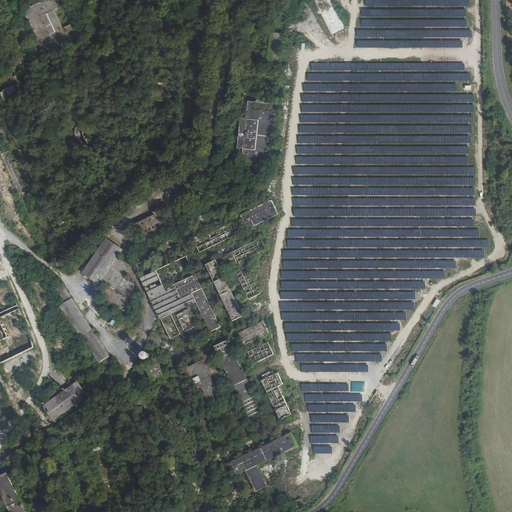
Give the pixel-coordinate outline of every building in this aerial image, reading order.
[(5,0),(0,0),(0,20),(13,15),(9,7),(13,6),(11,2),(8,4),(5,0)] [(76,22),(63,28),(55,10),(67,4),(65,0),(44,0),(25,9),(44,51),(69,40),(81,34),(76,22)] [(346,28),(331,0),(313,0),(319,10),(321,10),(323,14),(321,14),(332,35),(346,28)] [(285,23),(288,5),(278,4),(276,22),(285,23)] [(199,26),(207,27),(209,7),(204,7),(197,6),(194,25),(199,26)] [(262,24),(263,14),(244,12),(243,21),(262,24)] [(127,28),(131,26),(126,14),(122,16),(123,19),(126,25),(127,28)] [(119,28),(126,25),(123,19),(116,22),(119,28)] [(23,56),(23,55),(19,46),(9,22),(0,26),(0,43),(7,58),(12,71),(26,65),(23,56)] [(200,35),(205,36),(207,27),(199,26),(198,35),(200,35)] [(257,68),(261,30),(250,29),(246,67),(257,68)] [(283,54),(280,54),(283,33),(271,31),(267,64),(281,66),(283,54)] [(138,52),(136,38),(133,38),(132,37),(132,39),(129,39),(129,36),(127,37),(124,40),(126,51),(130,54),(132,54),(131,51),(134,50),(134,52),(138,52)] [(27,41),(19,46),(23,55),(23,56),(34,56),(27,41)] [(99,56),(101,52),(92,46),(89,51),(94,54),(98,56),(99,56)] [(222,96),(231,97),(236,52),(227,51),(222,96)] [(70,64),(68,58),(55,63),(57,69),(70,64)] [(97,86),(92,93),(78,64),(52,77),(55,82),(29,95),(24,100),(25,103),(24,104),(37,130),(60,119),(62,118),(62,117),(63,115),(63,114),(63,112),(62,111),(63,111),(69,106),(79,102),(83,110),(88,113),(89,114),(92,108),(99,99),(101,100),(106,91),(97,86)] [(168,76),(161,75),(156,74),(144,72),(143,77),(155,79),(160,80),(167,81),(168,76)] [(17,87),(19,87),(13,73),(0,78),(0,109),(3,116),(4,116),(10,113),(7,107),(24,100),(29,95),(27,91),(23,93),(21,89),(19,90),(17,87)] [(165,101),(167,86),(167,84),(160,83),(160,80),(155,79),(154,82),(150,82),(148,97),(153,97),(155,100),(165,101)] [(265,162),(266,152),(266,151),(267,149),(267,148),(268,147),(269,145),(270,143),(271,141),(271,139),(272,138),(272,136),(273,134),(273,132),(273,130),(273,128),(273,126),(272,124),(272,122),(272,121),(271,119),(270,118),(269,116),(271,115),(271,108),(265,107),(266,104),(255,103),(253,119),(250,118),(241,117),(239,139),(238,142),(238,147),(246,148),(244,163),(259,165),(259,162),(265,162)] [(70,125),(73,118),(69,106),(63,111),(70,125)] [(146,136),(148,130),(107,117),(105,116),(101,115),(92,108),(89,114),(98,120),(100,121),(103,123),(146,136)] [(265,162),(270,163),(277,109),(271,108),(271,115),(269,116),(270,118),(271,119),(272,121),(272,122),(272,124),(273,126),(273,128),(273,130),(273,132),(273,134),(272,136),(272,138),(271,139),(271,141),(270,143),(269,145),(268,147),(267,148),(267,149),(266,151),(266,152),(265,162)] [(13,131),(18,129),(13,118),(12,118),(10,113),(4,116),(6,120),(6,121),(7,122),(12,132),(13,131)] [(166,133),(166,132),(161,126),(155,132),(148,130),(146,136),(145,138),(148,142),(142,150),(148,155),(151,151),(159,142),(166,133)] [(186,148),(190,150),(193,132),(187,131),(185,143),(185,142),(184,145),(186,148)] [(180,142),(178,144),(166,133),(159,142),(166,149),(162,154),(163,157),(164,158),(167,159),(173,154),(174,156),(183,148),(181,142),(180,142)] [(105,150),(109,145),(102,139),(98,143),(105,150)] [(5,142),(0,144),(0,147),(22,197),(31,192),(12,150),(9,151),(5,142)] [(106,153),(113,145),(111,143),(109,145),(105,150),(103,151),(106,153)] [(154,160),(148,155),(142,150),(126,167),(132,172),(136,176),(140,171),(142,173),(145,170),(147,171),(153,165),(151,163),(154,160)] [(80,153),(76,158),(90,172),(94,167),(80,153)] [(125,179),(132,172),(126,167),(123,170),(125,173),(122,176),(125,179)] [(156,188),(150,183),(147,187),(153,192),(156,188)] [(137,212),(146,202),(140,197),(131,207),(137,212)] [(252,228),(275,217),(279,215),(276,207),(272,200),(241,215),(246,226),(250,224),(252,228)] [(165,234),(164,231),(170,228),(161,210),(155,213),(156,215),(136,224),(145,243),(165,234)] [(81,217),(72,226),(67,214),(52,220),(50,220),(62,247),(64,244),(69,239),(77,231),(86,222),(81,217)] [(203,228),(209,223),(202,214),(197,218),(203,228)] [(240,234),(234,222),(198,239),(197,237),(195,238),(196,241),(195,242),(200,253),(207,250),(206,248),(208,247),(209,248),(226,240),(226,239),(228,237),(229,239),(240,234)] [(166,257),(183,248),(177,234),(159,242),(166,257)] [(261,294),(244,260),(267,250),(261,238),(227,254),(239,278),(241,283),(249,299),(261,294)] [(142,289),(132,282),(124,276),(131,267),(118,258),(123,250),(107,239),(93,260),(88,257),(80,268),(85,271),(83,273),(99,284),(102,280),(108,285),(101,295),(129,315),(136,304),(133,302),(142,289)] [(143,268),(155,262),(150,252),(138,258),(143,268)] [(138,258),(137,256),(132,258),(138,270),(143,268),(138,258)] [(211,332),(221,327),(187,256),(145,275),(141,277),(144,283),(161,319),(171,340),(181,334),(178,327),(173,317),(172,314),(196,302),(211,332)] [(244,316),(231,291),(216,260),(206,265),(221,296),(233,321),(244,316)] [(64,285),(58,289),(66,303),(72,299),(64,285)] [(82,337),(92,330),(72,299),(66,303),(60,307),(80,338),(82,337)] [(192,341),(203,336),(191,309),(177,315),(181,325),(185,332),(188,331),(192,341)] [(179,326),(181,325),(177,315),(173,317),(178,327),(179,326)] [(169,340),(171,340),(161,319),(159,320),(169,340)] [(269,342),(260,346),(257,339),(270,333),(264,321),(259,323),(256,324),(239,333),(254,364),(275,354),(269,342)] [(92,330),(82,337),(96,358),(100,364),(112,357),(93,329),(92,330)] [(251,387),(248,380),(228,340),(215,347),(234,386),(251,420),(265,414),(253,390),(250,391),(248,388),(251,387)] [(6,375),(39,359),(34,348),(0,365),(6,375)] [(217,387),(228,382),(211,348),(199,355),(203,363),(187,371),(194,384),(193,385),(194,389),(196,389),(203,405),(221,396),(217,387)] [(319,360),(322,367),(334,362),(331,355),(319,360)] [(152,380),(164,374),(157,361),(146,367),(152,380)] [(279,387),(284,384),(278,372),(272,375),(270,372),(263,376),(265,379),(261,380),(283,422),(294,417),(279,387)] [(52,422),(89,397),(78,381),(42,406),(52,422)] [(139,397),(137,397),(134,391),(129,393),(134,403),(141,400),(139,397)] [(240,442),(253,435),(233,394),(221,400),(240,442)] [(175,409),(179,407),(174,395),(163,400),(165,406),(172,403),(175,409)] [(141,419),(147,416),(142,406),(136,409),(141,419)] [(213,476),(196,441),(182,411),(171,417),(194,465),(197,470),(194,471),(199,481),(201,480),(202,481),(213,476)] [(167,459),(152,428),(148,418),(142,421),(162,462),(167,459)] [(63,429),(71,424),(69,421),(62,426),(63,429)] [(134,432),(131,423),(128,422),(127,421),(124,422),(125,424),(127,425),(119,427),(122,432),(129,430),(131,433),(134,432)] [(62,436),(60,438),(56,440),(60,446),(55,450),(62,458),(76,447),(97,511),(99,511),(107,509),(108,511),(117,511),(116,505),(120,503),(99,436),(97,436),(97,442),(87,445),(84,438),(81,438),(77,432),(65,440),(62,436)] [(298,446),(292,433),(271,443),(272,445),(267,448),(266,446),(231,462),(238,475),(247,471),(257,492),(269,486),(259,465),(298,446)] [(137,447),(138,448),(131,450),(133,454),(140,453),(142,456),(145,454),(143,451),(142,447),(139,445),(139,444),(136,445),(137,447)] [(44,448),(38,451),(44,466),(49,463),(44,448)] [(139,460),(132,463),(135,469),(142,466),(139,460)] [(9,508),(21,502),(7,473),(3,475),(0,476),(0,489),(5,499),(9,508)] [(140,480),(138,473),(133,475),(130,476),(132,483),(140,480)] [(219,511),(229,508),(218,487),(207,492),(208,493),(201,497),(205,505),(190,511),(219,511)] [(141,500),(137,492),(132,495),(136,502),(133,503),(135,506),(145,501),(144,498),(141,500)] [(10,511),(26,511),(21,502),(9,508),(10,511)]
